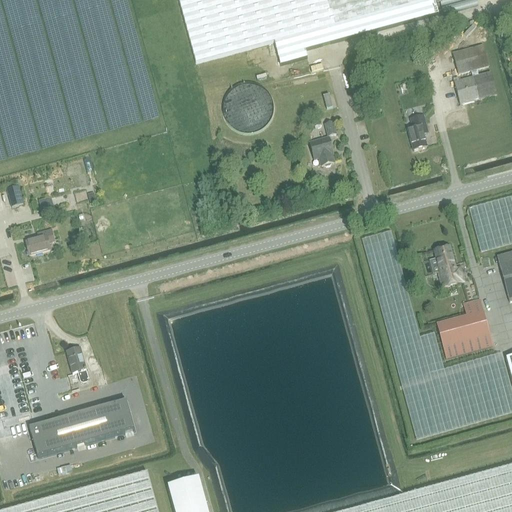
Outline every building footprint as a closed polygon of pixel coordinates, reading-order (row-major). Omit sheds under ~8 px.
[(177,0),(196,65),(274,44),(280,67),(307,60),(305,52),(438,16),(434,0),(435,0),(177,0)] [(472,79),(478,102),(496,97),(490,74),(478,77),(477,72),(488,69),(482,47),(452,55),(459,83),(472,79)] [(207,89),(206,96),(206,104),(208,111),(211,117),(215,123),(220,128),(226,132),(233,135),(240,137),(247,137),(255,136),(262,133),(269,129),(274,124),(279,118),(282,111),(284,103),(284,96),(283,88),(280,81),(276,74),(271,69),(265,64),(258,61),(251,59),(243,59),(236,60),(229,62),(223,66),(217,70),(212,76),(209,82),(207,89)] [(460,107),(478,102),(472,79),(459,83),(454,84),(460,107)] [(332,109),(329,96),(323,98),(326,111),(332,109)] [(423,136),(428,135),(423,118),(410,122),(412,130),(407,131),(413,153),(426,149),(423,136)] [(325,127),(328,138),(336,136),(333,125),(325,127)] [(329,140),(309,145),(313,161),(319,160),(321,168),(324,168),(326,169),(330,168),(331,166),(333,165),(331,156),(333,156),(329,140)] [(51,252),(49,245),(55,244),(51,232),(37,236),(39,241),(25,244),(29,258),(51,252)] [(442,289),(463,284),(459,270),(454,271),(448,249),(435,253),(441,275),(439,276),(442,289)] [(511,254),(497,259),(500,271),(501,271),(502,272),(503,271),(508,290),(505,291),(509,304),(511,303),(511,254)] [(478,301),(463,303),(463,309),(479,307),(478,301)] [(482,313),(436,326),(446,361),(492,348),(482,313)] [(87,382),(86,379),(85,373),(86,373),(79,350),(66,354),(72,377),(78,375),(80,384),(81,385),(83,385),(86,385),(87,383),(87,382)] [(0,391),(6,390),(4,383),(9,387),(12,386),(17,381),(20,384),(25,383),(23,374),(13,376),(11,374),(15,369),(0,372),(0,391)] [(134,433),(126,403),(29,430),(37,460),(134,433)] [(511,511),(511,468),(352,511),(511,511)] [(156,511),(147,475),(11,511),(156,511)] [(206,511),(198,481),(167,489),(173,511),(206,511)]
